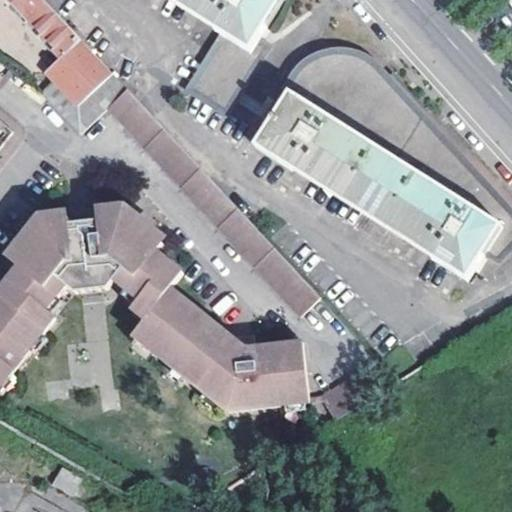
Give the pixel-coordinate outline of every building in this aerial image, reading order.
[(48,74),(79,109),(93,96),(102,105),(124,85),(44,0),(7,0),(62,60),(48,74)] [(195,91),(228,112),(249,79),(268,49),(261,44),(269,30),(287,0),(164,0),(227,38),(195,91)] [(264,136),(255,149),(468,282),(479,268),(488,255),(497,261),(511,246),(511,215),(495,197),(446,147),(400,94),(369,61),(346,56),(321,57),(304,70),(285,93),(290,97),(264,136)] [(111,114),(302,320),(325,299),(133,94),(111,114)] [(0,160),(18,137),(0,122),(0,160)] [(22,273),(0,300),(0,397),(59,323),(50,315),(69,290),(79,297),(111,293),(118,285),(141,304),(134,313),(148,325),(136,340),(229,415),(311,404),(305,344),(259,349),(257,337),(233,340),(175,293),(186,276),(161,256),(167,248),(143,229),(142,222),(132,211),(115,213),(116,218),(103,219),(104,225),(76,229),(75,223),(58,225),(58,219),(45,220),(34,232),(37,239),(15,266),(22,273)] [(321,398),(334,422),(399,381),(380,361),(321,398)] [(60,469),(53,487),(74,495),(81,477),(60,469)]
